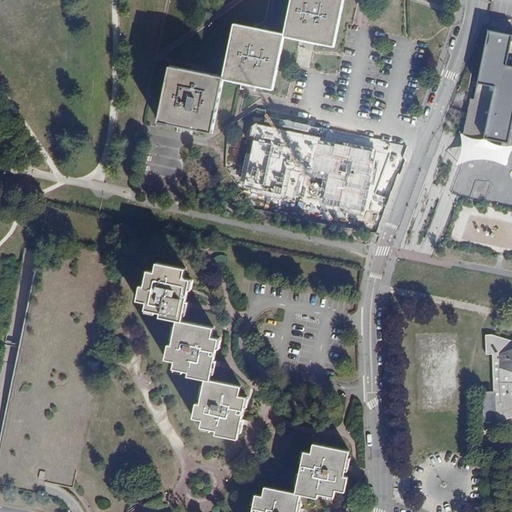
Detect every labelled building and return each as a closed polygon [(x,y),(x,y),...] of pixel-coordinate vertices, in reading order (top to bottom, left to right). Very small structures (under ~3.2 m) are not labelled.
[(284,36),(334,46),(343,0),(291,0),(284,35),(284,36)] [(222,79),(273,89),(284,36),(284,35),(234,24),(223,78),(222,79)] [(500,163),(504,163),(511,123),(511,35),(488,31),(465,146),(469,147),(466,166),(498,172),(500,163)] [(160,121),(212,132),(222,79),(223,78),(170,67),(160,121)] [(425,234),(466,242),(473,208),(431,200),(425,234)] [(45,483),(73,488),(96,377),(120,255),(42,239),(0,446),(0,457),(4,459),(5,456),(8,457),(5,473),(0,472),(0,485),(43,495),(45,483)] [(313,262),(310,277),(322,279),(325,264),(313,262)] [(177,320),(182,321),(190,280),(183,278),(185,269),(157,263),(155,272),(148,271),(145,287),(141,286),(138,300),(147,302),(146,309),(161,312),(161,317),(177,320)] [(218,339),(211,337),(213,328),(182,321),(177,320),(172,346),(169,345),(166,359),(175,361),(174,368),(189,371),(188,376),(205,379),(210,380),(218,339)] [(495,424),(511,417),(511,340),(492,335),(485,335),(486,354),(492,354),(494,391),(483,392),(484,422),(495,421),(495,424)] [(216,434),(237,438),(246,398),(239,396),(240,387),(210,380),(205,379),(200,404),(197,404),(194,418),(203,419),(201,427),(217,430),(216,434)] [(335,490),(345,491),(347,477),(344,477),(348,451),(314,444),(312,453),(304,452),(296,493),(301,494),(317,497),(318,493),(334,496),(335,490)] [(0,472),(5,473),(8,457),(5,456),(4,459),(0,457),(0,472)] [(296,511),(301,494),(296,493),(265,487),(263,497),(256,495),(252,511),(296,511)]
